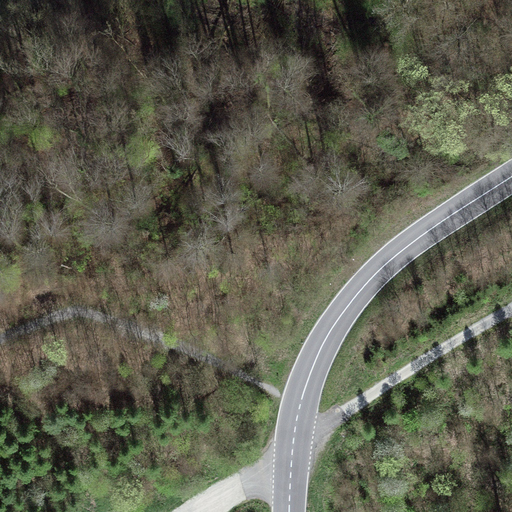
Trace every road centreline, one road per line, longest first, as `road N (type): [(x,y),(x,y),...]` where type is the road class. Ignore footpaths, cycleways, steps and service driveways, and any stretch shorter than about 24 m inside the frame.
road 1 (tertiary): [(511,177),(378,270),(337,319),(299,403),(289,511)]
road 2 (track): [(511,311),(194,511)]
